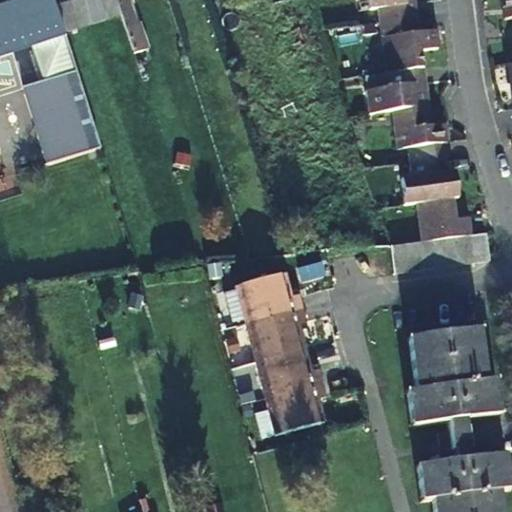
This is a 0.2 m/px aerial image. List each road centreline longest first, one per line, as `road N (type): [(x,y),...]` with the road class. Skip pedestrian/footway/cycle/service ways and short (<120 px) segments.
road 1 (residential): [(511,273),(376,293),(352,310),(404,511)]
road 2 (residential): [(459,0),(479,119),(511,226)]
